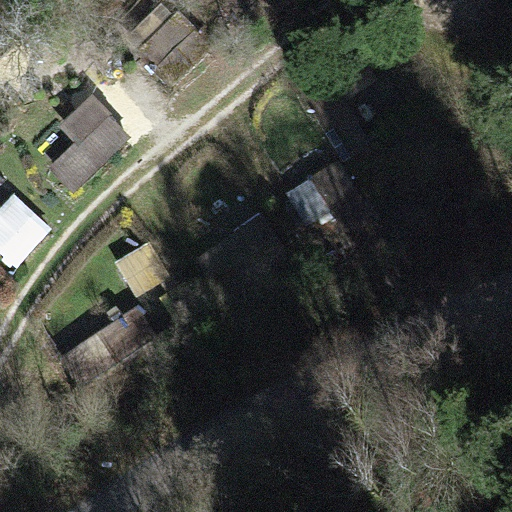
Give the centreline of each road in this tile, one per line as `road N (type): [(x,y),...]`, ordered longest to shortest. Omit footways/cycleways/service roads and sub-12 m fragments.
road 1 (unclassified): [(511,279),(288,387),(145,466),(84,511)]
road 2 (track): [(0,332),(41,262),(99,197),(330,0)]
